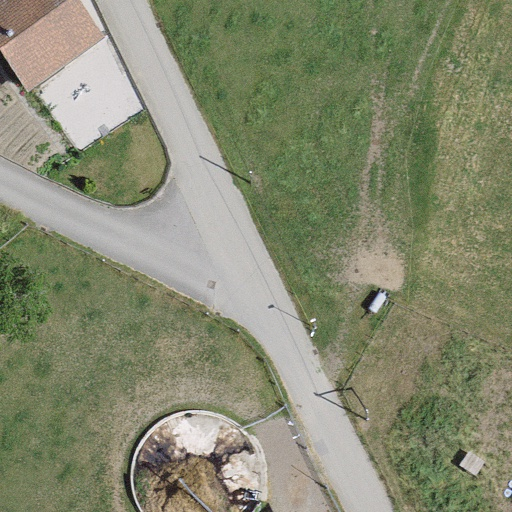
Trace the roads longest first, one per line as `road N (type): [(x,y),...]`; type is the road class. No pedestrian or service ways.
road 1 (residential): [(238,268),(124,0)]
road 2 (residential): [(371,511),(238,268)]
road 3 (unclassified): [(0,175),(73,212),(238,268)]
